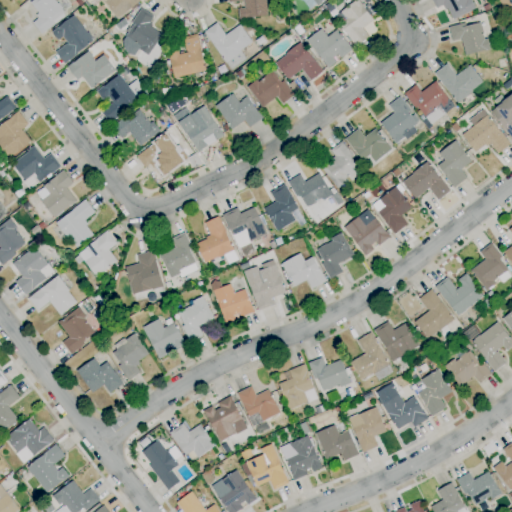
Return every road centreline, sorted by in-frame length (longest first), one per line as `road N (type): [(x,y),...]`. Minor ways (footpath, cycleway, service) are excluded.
road 1 (residential): [(0,313),(155,511),(381,481),(440,452),(511,401)]
road 2 (residential): [(100,441),(190,379),(352,307),(511,186)]
road 3 (residential): [(388,0),(411,46),(265,158),(145,213)]
road 4 (residential): [(0,34),(145,213)]
